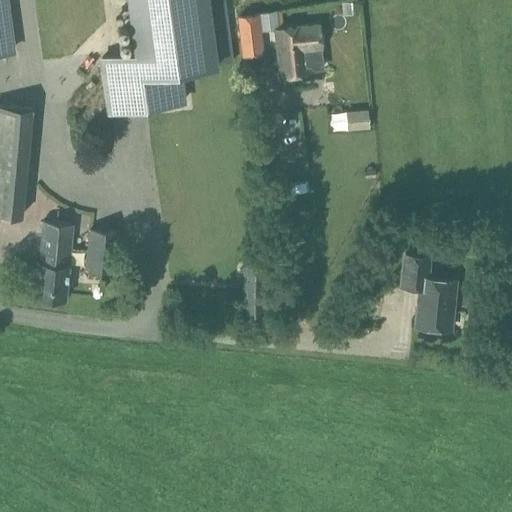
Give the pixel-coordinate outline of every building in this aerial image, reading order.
[(0,0),(0,51),(12,50),(5,0),(0,0)] [(130,0),(138,52),(102,57),(109,111),(184,101),(179,69),(179,68),(214,64),(232,61),(232,58),(223,0),(130,0)] [(264,54),(259,13),(237,16),(242,57),(264,54)] [(324,69),(321,46),(318,25),(277,30),(282,75),(309,72),(309,70),(311,69),(312,70),(324,69)] [(0,215),(22,218),(31,110),(0,107),(0,215)] [(341,119),(342,128),(362,127),(362,119),(341,119)] [(74,225),(43,222),(39,264),(34,263),(31,297),(67,300),(69,266),(74,225)] [(86,269),(117,272),(120,230),(90,227),(86,269)] [(406,288),(424,289),(420,327),(455,331),(460,281),(431,278),(433,258),(410,256),(406,288)] [(267,319),(267,263),(243,263),(243,318),(267,319)]
